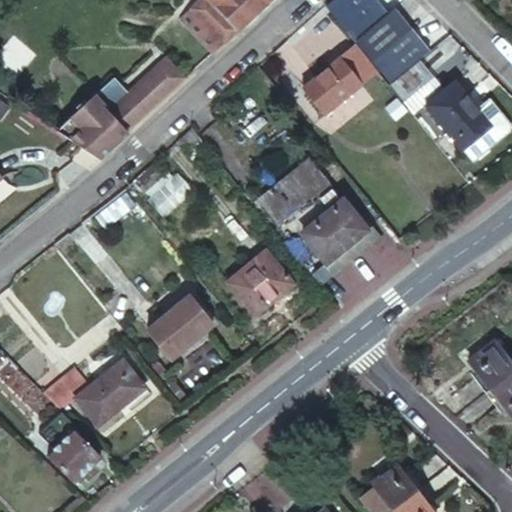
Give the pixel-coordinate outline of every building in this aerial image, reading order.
[(197,0),(182,15),(214,48),(229,32),(240,23),(217,0),(197,0)] [(217,0),(240,23),(247,15),(261,0),(217,0)] [(357,0),(336,18),(390,79),(410,62),(357,0)] [(353,41),(299,84),(321,113),(376,70),(353,41)] [(179,79),(162,59),(125,92),(112,77),(54,129),(94,158),(179,79)] [(317,116),(327,132),(376,99),(365,83),(317,116)] [(459,84),(431,105),(465,150),(494,126),(459,84)] [(405,107),(396,96),(384,105),(394,116),(405,107)] [(275,224),(327,180),(305,155),(253,199),(275,224)] [(173,173),(146,189),(160,213),(187,197),(173,173)] [(329,181),(289,213),(325,259),(365,227),(329,181)] [(264,246),(227,277),(254,310),(290,281),(264,246)] [(182,296),(144,329),(170,357),(206,323),(182,296)] [(464,359),(485,388),(511,368),(511,366),(491,338),(464,359)] [(120,358),(76,395),(97,421),(141,384),(120,358)] [(511,368),(485,388),(506,416),(511,411),(511,368)] [(24,408),(32,400),(21,388),(13,396),(24,408)] [(18,415),(24,408),(13,396),(7,403),(18,415)] [(69,432),(59,444),(66,452),(86,472),(97,461),(69,432)] [(59,444),(50,454),(76,480),(86,472),(66,452),(59,444)] [(381,511),(386,508),(412,488),(393,462),(366,481),(370,486),(355,497),(366,511),(381,511)] [(386,508),(389,511),(429,511),(412,488),(386,508)]
